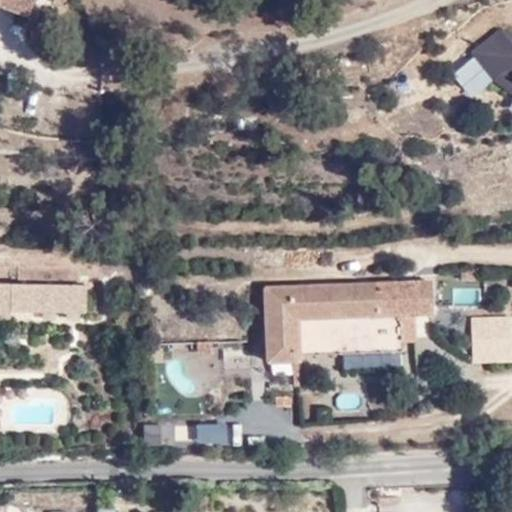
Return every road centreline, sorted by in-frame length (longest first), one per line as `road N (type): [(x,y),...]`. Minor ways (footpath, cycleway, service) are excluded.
road 1 (tertiary): [(0,472),(345,465)]
road 2 (tertiary): [(345,465),(511,460)]
